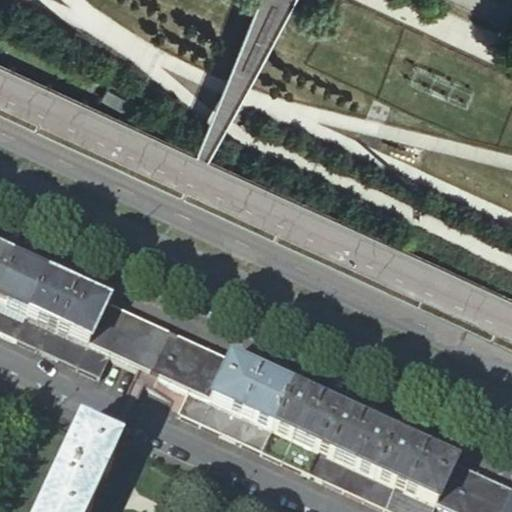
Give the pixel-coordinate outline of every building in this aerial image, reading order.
[(0,293),(13,265),(0,259),(0,293)] [(44,280),(13,265),(0,293),(0,336),(14,343),(44,280)] [(157,332),(44,280),(14,343),(97,381),(107,361),(137,376),(157,332)] [(148,381),(185,397),(205,354),(157,332),(137,376),(142,378),(148,381)] [(176,418),(260,457),(290,393),(205,354),(185,397),(176,418)] [(334,491),(380,511),(433,511),(454,468),(448,465),(428,456),(372,431),(290,393),(260,457),(334,491)] [(110,447),(76,432),(38,511),(86,511),(115,450),(110,447)] [(496,511),(506,492),(454,468),(433,511),(496,511)] [(511,511),(511,494),(506,492),(496,511),(511,511)]
